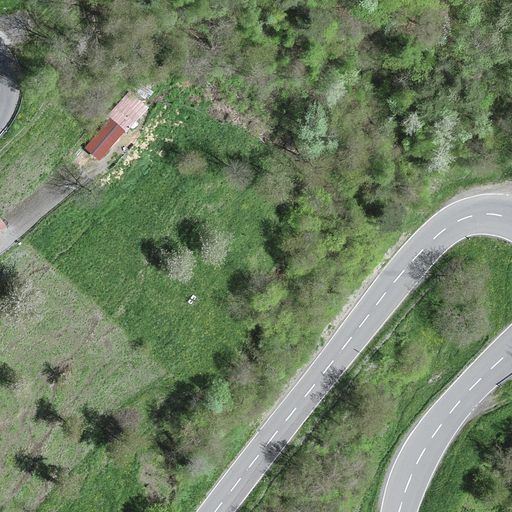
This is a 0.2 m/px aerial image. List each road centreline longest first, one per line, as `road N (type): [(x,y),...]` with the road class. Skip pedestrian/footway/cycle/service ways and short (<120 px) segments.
road 1 (tertiary): [(511,218),(474,214),(438,233),(215,511)]
road 2 (tertiary): [(399,511),(435,432),(511,349)]
